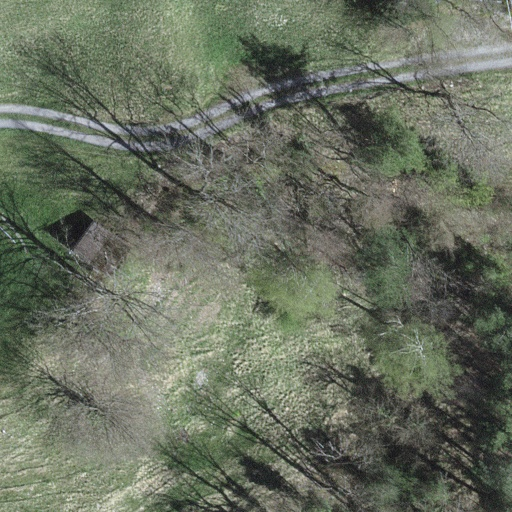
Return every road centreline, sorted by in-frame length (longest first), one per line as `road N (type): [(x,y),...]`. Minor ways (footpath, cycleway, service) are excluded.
road 1 (trunk): [(106,0),(363,511)]
road 2 (track): [(0,120),(179,139),(317,58),(511,0)]
